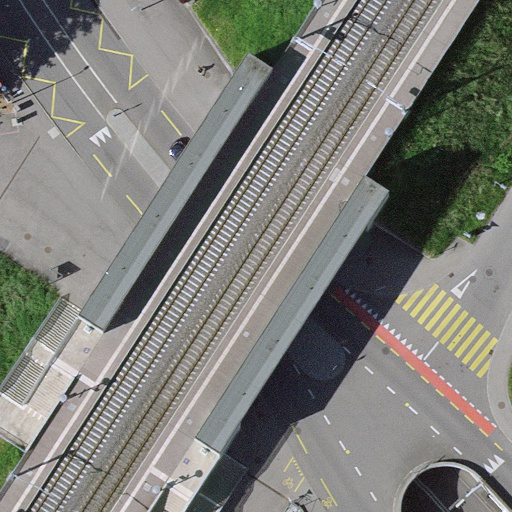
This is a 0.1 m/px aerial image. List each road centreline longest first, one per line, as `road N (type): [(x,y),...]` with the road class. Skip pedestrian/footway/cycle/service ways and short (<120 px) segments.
road 1 (primary): [(78,0),(165,157),(448,511)]
road 2 (secondary): [(74,63),(95,140),(362,511)]
road 3 (secondary): [(404,375),(270,247),(138,101),(74,63)]
road 4 (unclassified): [(511,252),(404,375)]
road 5 (secondary): [(511,482),(404,375)]
